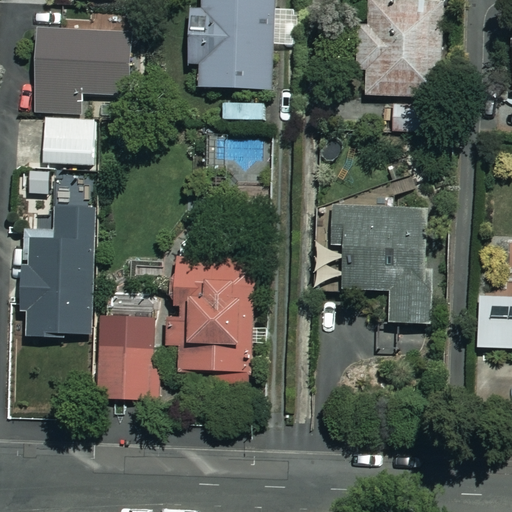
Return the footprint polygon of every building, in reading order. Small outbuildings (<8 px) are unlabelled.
[(272,0),(203,0),(204,13),(189,13),(189,68),(201,69),(201,92),(273,92),(273,48),(295,48),(295,13),(273,13),(272,0)] [(366,28),(357,28),(357,75),(366,75),(366,99),(443,99),(443,2),(366,2),(366,28)] [(46,117),(81,117),(81,98),(130,98),(130,37),(36,36),(36,117),(46,117)] [(81,117),(46,117),(46,166),(95,167),(96,117),(81,117)] [(344,251),(345,296),(374,295),(375,328),(432,327),(431,272),(428,272),(427,211),(333,213),(334,252),(344,251)] [(95,213),(58,213),(58,244),(32,244),(32,271),(22,271),(21,336),(93,338),(95,213)] [(164,264),(131,259),(127,286),(160,290),(164,264)] [(181,351),(179,382),(249,387),(256,290),(204,287),(206,263),(177,261),(176,278),(168,293),(169,302),(173,310),(173,321),(167,321),(165,350),(181,351)] [(511,299),(479,301),(480,352),(511,351),(511,299)] [(152,338),(100,339),(102,403),(153,402),(152,338)]
